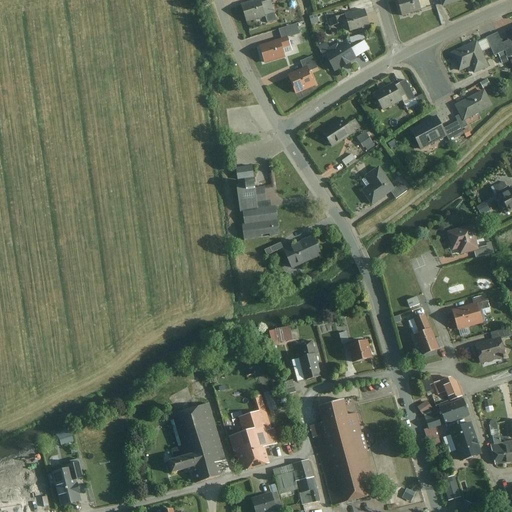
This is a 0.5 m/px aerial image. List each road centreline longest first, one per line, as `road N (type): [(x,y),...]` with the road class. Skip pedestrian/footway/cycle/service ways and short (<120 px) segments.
road 1 (residential): [(396,374),(365,267),(283,131)]
road 2 (residential): [(311,454),(304,414),(312,397),(396,374)]
road 3 (residential): [(283,131),(220,0)]
road 4 (residential): [(436,511),(396,374)]
road 5 (residential): [(283,131),(398,57)]
